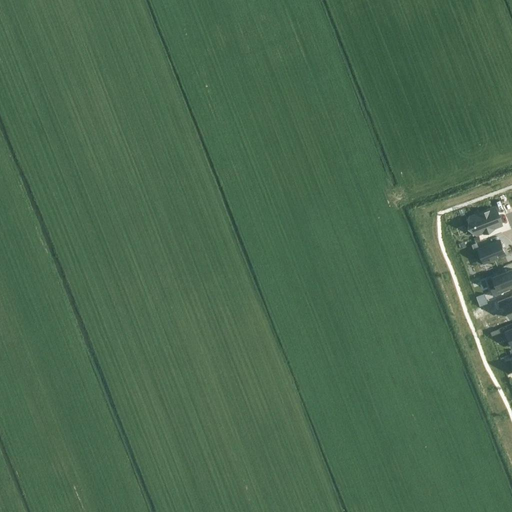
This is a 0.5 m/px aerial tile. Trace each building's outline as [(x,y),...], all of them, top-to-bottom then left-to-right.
[(495,208),(466,219),(469,227),(475,225),(478,234),(501,225),(495,208)] [(499,240),(478,249),(484,263),(505,255),(499,240)] [(511,269),(493,277),(499,294),(511,288),(511,285),(511,284),(511,283),(511,269)] [(484,294),(476,297),(480,306),(488,303),(484,294)] [(511,299),(502,304),(508,319),(511,317),(511,299)] [(499,328),(490,332),(492,336),(501,333),(499,328)]
